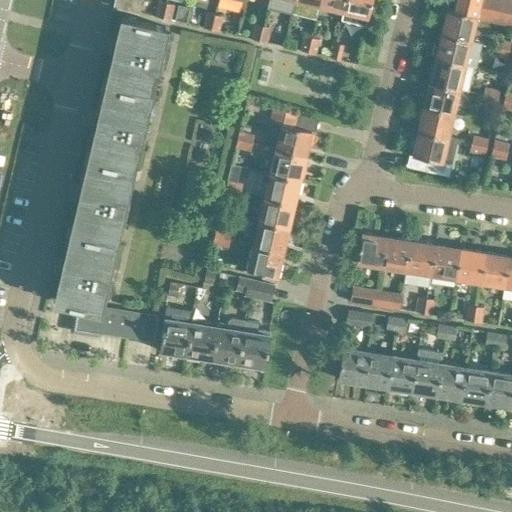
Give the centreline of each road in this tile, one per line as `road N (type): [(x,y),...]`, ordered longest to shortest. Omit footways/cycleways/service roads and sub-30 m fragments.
road 1 (primary): [(453,511),(0,429)]
road 2 (residential): [(16,347),(29,367),(54,379),(292,418)]
road 3 (residential): [(16,347),(14,323),(70,79)]
road 4 (residential): [(292,418),(337,212),(372,184)]
road 5 (residential): [(292,418),(511,456)]
road 6 (residential): [(372,184),(371,158),(409,0)]
road 7 (residential): [(372,184),(511,211)]
